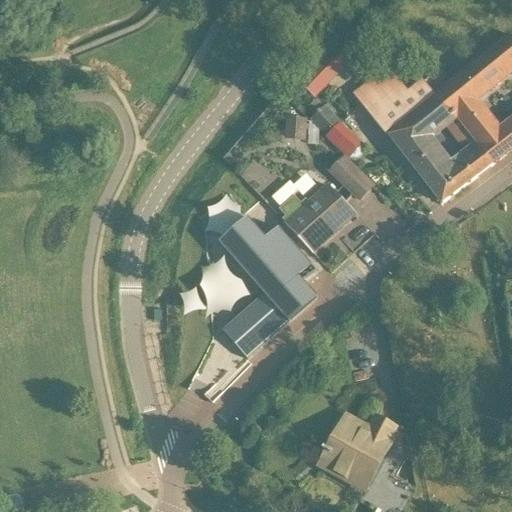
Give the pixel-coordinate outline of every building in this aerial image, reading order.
[(476,145),(493,167),(511,152),(511,150),(473,100),(511,69),(511,38),(511,37),(437,94),(459,122),(458,122),(476,145)] [(343,69),(359,51),(354,49),(338,40),(297,80),(316,100),(345,72),(343,69)] [(409,93),(393,74),(360,99),(443,206),(493,167),(476,145),(452,163),(436,142),(458,122),(459,122),(437,94),(434,96),(423,82),(409,93)] [(335,147),(349,161),(353,162),(356,162),(359,160),(362,158),(364,155),(364,152),(364,148),(362,145),(341,124),(342,123),(325,107),(323,108),(315,99),(304,110),(312,119),(310,121),(320,130),(318,132),(334,148),(335,147)] [(288,118),(286,142),(306,143),(308,120),(288,118)] [(360,201),(374,187),(345,157),(330,172),(360,201)] [(285,225),(313,255),(356,216),(331,186),(319,197),(318,196),(310,204),(306,200),(301,204),(294,197),(279,210),(286,217),(283,220),(286,224),(285,225)] [(271,246),(254,226),(226,250),(268,299),(226,335),(250,363),(320,302),(308,288),(324,275),(286,232),(271,246)] [(363,490),(396,431),(376,421),(367,438),(346,426),(331,454),(324,451),(323,453),(329,457),(323,468),(324,469),(324,468),(363,490)] [(22,511),(21,504),(14,500),(7,501),(2,508),(3,511),(22,511)]
